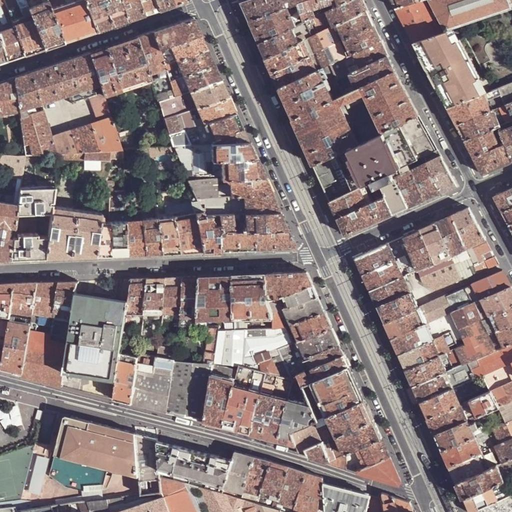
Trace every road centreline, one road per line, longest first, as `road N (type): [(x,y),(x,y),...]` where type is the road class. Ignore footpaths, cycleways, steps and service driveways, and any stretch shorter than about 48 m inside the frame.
road 1 (residential): [(0,379),(421,497)]
road 2 (unclassified): [(317,255),(0,271)]
road 3 (residential): [(200,6),(317,255)]
road 4 (residential): [(317,255),(421,497)]
road 5 (residential): [(477,188),(378,0)]
road 6 (unclassified): [(200,6),(0,73)]
road 7 (unclassified): [(317,255),(477,188)]
